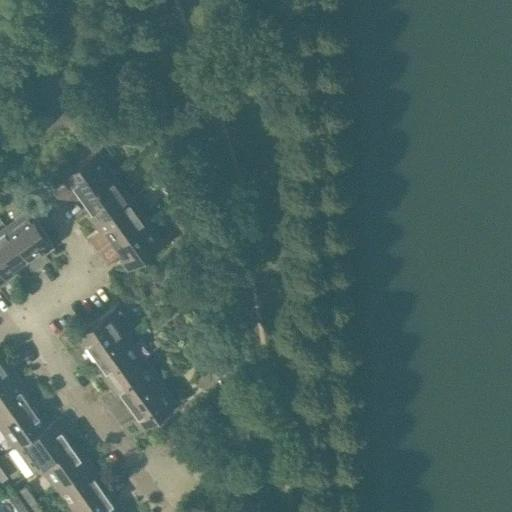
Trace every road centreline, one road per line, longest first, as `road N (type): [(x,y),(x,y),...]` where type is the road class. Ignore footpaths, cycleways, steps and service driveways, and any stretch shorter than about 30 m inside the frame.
road 1 (residential): [(161,511),(20,315)]
road 2 (residential): [(20,315),(70,279),(78,253),(40,194)]
